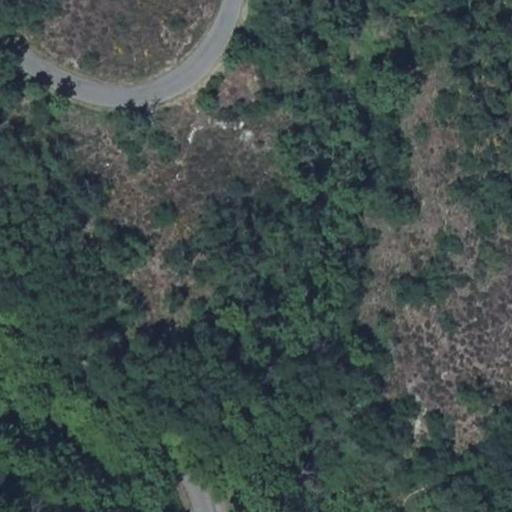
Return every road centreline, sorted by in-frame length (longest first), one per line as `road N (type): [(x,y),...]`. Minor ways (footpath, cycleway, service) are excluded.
road 1 (unclassified): [(0,37),(13,51),(98,79),(194,69),(229,0)]
road 2 (unclassified): [(202,511),(198,486),(104,400),(0,328)]
